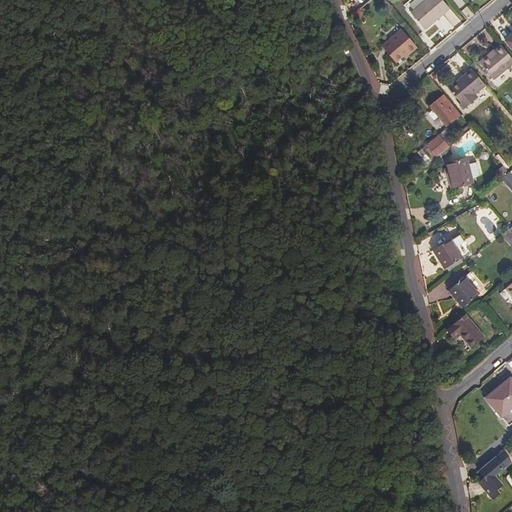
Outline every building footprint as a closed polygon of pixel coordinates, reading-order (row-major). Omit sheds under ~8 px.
[(443,0),(425,0),(412,12),(425,28),(450,8),(443,0)] [(405,51),(407,53),(416,45),(403,28),(383,44),(395,60),(402,53),(405,51)] [(511,62),(511,56),(501,44),(490,53),(489,52),(480,61),(493,78),(511,62)] [(486,85),(472,69),(449,88),(462,104),(486,85)] [(461,113),(445,93),(430,106),(447,125),(461,113)] [(419,150),(430,162),(456,141),(446,129),(419,150)] [(467,159),(448,163),(451,179),(449,179),(452,187),(472,183),(467,159)] [(511,174),(509,171),(502,177),(511,188),(511,174)] [(511,204),(502,213),(511,226),(511,204)] [(511,233),(508,228),(503,233),(511,242),(511,240),(511,233)] [(460,232),(434,249),(445,268),(472,251),(460,232)] [(472,270),(450,289),(465,306),(486,287),(472,270)] [(464,314),(446,330),(454,339),(461,334),(472,348),(484,338),(464,314)] [(511,406),(511,381),(510,379),(489,398),(503,415),(511,406)] [(508,464),(500,453),(476,473),(481,480),(476,484),(490,501),(496,497),(497,496),(493,492),(499,488),(491,478),(501,470),(509,464),(508,464)]
